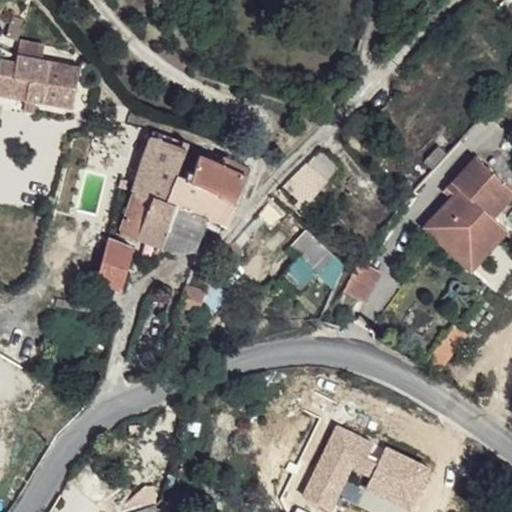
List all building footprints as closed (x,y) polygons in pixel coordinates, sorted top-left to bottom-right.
[(12,14),(5,36),(16,40),(23,18),(12,14)] [(20,40),(17,55),(41,60),(44,45),(20,40)] [(0,59),(0,94),(26,98),(24,109),(34,111),(35,100),(72,107),(80,66),(41,60),(17,55),(15,62),(0,59)] [(361,112),(340,138),(361,157),(382,132),(361,112)] [(189,142),(152,129),(132,190),(134,191),(153,196),(159,182),(173,187),(178,173),(189,142)] [(308,165),(326,182),(341,169),(322,151),(308,165)] [(251,168),(224,157),(221,164),(199,154),(191,178),(238,199),(237,201),(239,202),(240,200),(248,176),(251,168)] [(511,196),(511,190),(475,157),(451,182),(459,188),(453,194),(440,209),(452,220),(444,228),(466,248),(493,217),(511,196)] [(138,236),(163,245),(176,205),(180,206),(191,178),(178,173),(173,187),(159,182),(153,196),(138,236)] [(238,199),(191,178),(180,206),(209,218),(227,226),(237,201),(238,199)] [(451,182),(446,187),(453,194),(459,188),(451,182)] [(120,235),(136,241),(138,236),(153,196),(134,191),(120,235)] [(269,203),(260,214),(265,220),(270,225),(281,215),(269,203)] [(163,245),(183,249),(197,247),(209,218),(180,206),(176,205),(163,245)] [(432,217),(444,228),(452,220),(440,209),(432,217)] [(290,212),(280,222),(297,237),(306,228),(290,212)] [(260,214),(244,231),(248,235),(256,228),(256,229),(265,220),(260,214)] [(444,228),(432,217),(423,228),(470,270),(505,231),(492,219),(466,248),(444,228)] [(297,237),(289,246),(299,256),(311,267),(329,249),(306,228),(297,237)] [(239,236),(235,240),(241,246),(242,247),(250,237),(248,235),(244,231),(239,236)] [(96,282),(122,289),(129,262),(134,249),(107,238),(96,282)] [(235,240),(223,254),(231,260),(241,246),(235,240)] [(373,253),(353,284),(363,291),(367,293),(388,262),(373,253)] [(223,254),(213,272),(220,276),(231,260),(223,254)] [(336,254),(317,273),(333,287),(344,263),(336,254)] [(299,256),(282,273),(299,290),(317,272),(311,267),(299,256)] [(218,278),(209,301),(222,307),(232,283),(218,278)] [(353,284),(349,292),(360,299),(363,291),(353,284)] [(185,286),(179,303),(194,309),(200,311),(206,293),(185,286)] [(56,297),(55,305),(91,312),(92,305),(56,297)] [(190,325),(194,309),(179,303),(173,320),(190,325)] [(442,370),(465,333),(451,324),(427,361),(442,370)] [(299,478),(296,488),(304,489),(307,479),(299,478)] [(131,511),(157,503),(149,488),(146,489),(122,508),(122,511),(131,511)]
